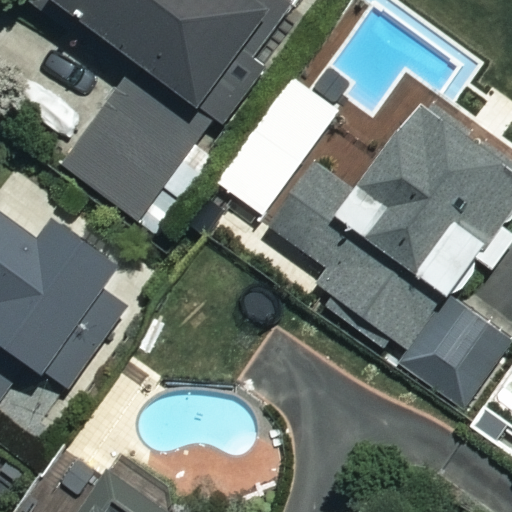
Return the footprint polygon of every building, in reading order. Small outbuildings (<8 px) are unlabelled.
[(280,0),(56,0),(201,107),(280,0)] [(511,151),(412,78),(377,126),(312,79),(228,193),(332,270),(322,284),(415,352),(401,370),(468,419),(511,359),(511,330),(467,297),(489,268),(498,275),(511,256),(511,151)] [(203,137),(127,83),(71,163),(146,216),(203,137)] [(112,293),(129,270),(63,219),(45,242),(0,207),(0,399),(30,361),(70,391),(133,310),(112,293)] [(77,511),(158,511),(104,474),(77,511)]
